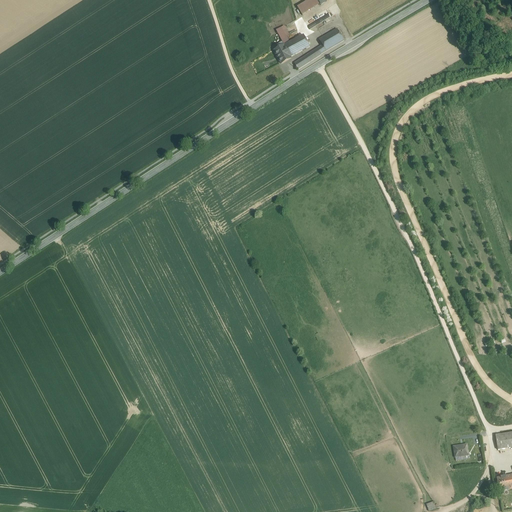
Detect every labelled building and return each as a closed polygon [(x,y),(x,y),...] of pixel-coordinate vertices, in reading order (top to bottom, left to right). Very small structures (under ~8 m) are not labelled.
[(316,0),(309,0),(297,7),(303,16),(319,5),(316,0)] [(289,42),(281,28),(276,31),(284,44),(289,42)] [(337,29),(319,40),(323,46),(326,52),(344,41),(337,29)] [(303,35),(284,46),(290,58),(310,47),(303,35)] [(276,50),(275,51),(281,64),(291,59),(290,58),(284,46),(279,48),(276,50)] [(323,46),(294,63),(295,65),(297,67),(299,70),(321,55),(326,52),(323,46)] [(502,441),(496,442),(498,449),(498,450),(499,450),(511,447),(511,432),(501,435),(502,441)] [(463,446),(461,446),(454,447),(455,456),(462,455),(462,456),(468,455),(467,445),(463,446)] [(511,475),(497,478),(498,483),(496,484),(497,487),(498,487),(499,492),(511,489),(511,475)] [(434,502),(427,504),(428,511),(436,509),(434,502)] [(492,511),(490,503),(462,511),(492,511)]
